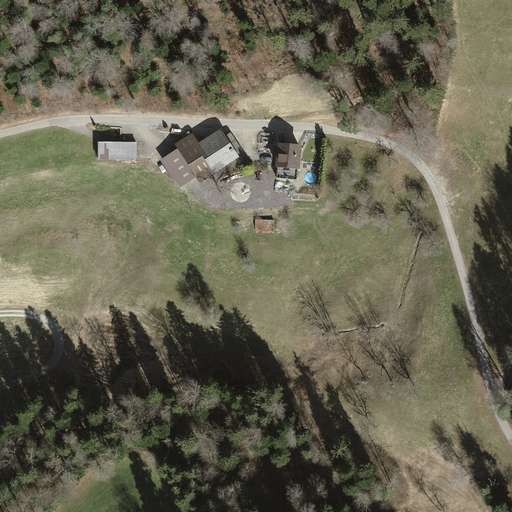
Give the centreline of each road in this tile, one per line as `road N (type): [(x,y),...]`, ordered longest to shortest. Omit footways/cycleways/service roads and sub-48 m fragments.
road 1 (unclassified): [(0,133),(130,117),(335,128),(406,153),(427,171),(441,204),(496,408),(511,440)]
road 2 (track): [(0,390),(54,361),(59,347),(42,319),(0,315)]
